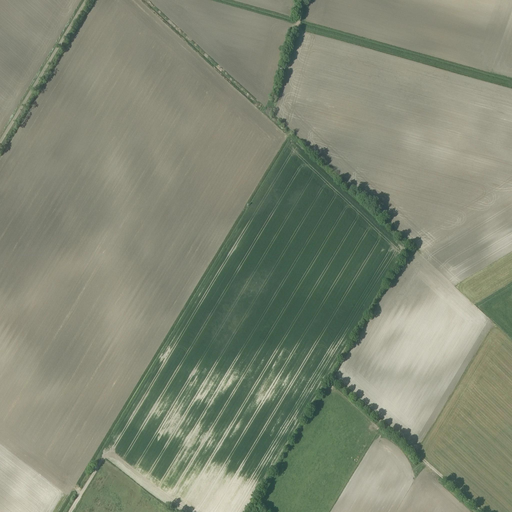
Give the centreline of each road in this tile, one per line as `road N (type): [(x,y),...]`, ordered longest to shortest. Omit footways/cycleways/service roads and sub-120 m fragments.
road 1 (track): [(480,511),(335,379)]
road 2 (track): [(0,143),(86,0)]
